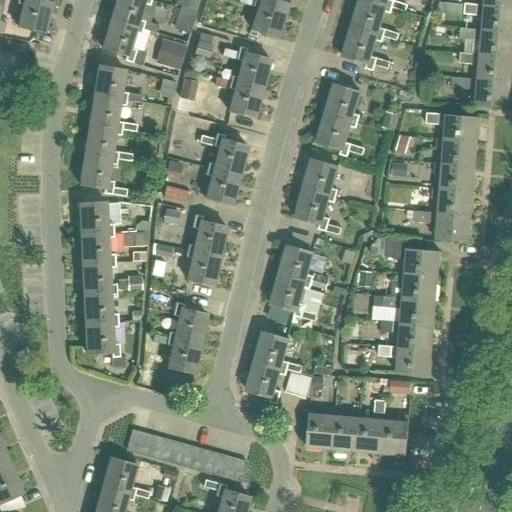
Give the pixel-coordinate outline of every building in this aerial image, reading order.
[(34,0),(16,0),(16,4),(23,5),(17,27),(42,33),(49,3),(34,0)] [(136,20),(141,3),(142,0),(116,0),(111,20),(134,27),(133,32),(139,34),(141,30),(150,33),(153,26),(143,23),(143,22),(136,20)] [(197,12),(200,0),(182,0),(181,7),(197,12)] [(275,38),(285,9),(260,1),(260,0),(254,0),(254,1),(251,0),(238,0),(238,3),(258,10),(251,30),(275,38)] [(260,0),(260,1),(285,9),(287,0),(260,0)] [(379,28),(384,12),(386,8),(361,0),(353,29),(377,36),(376,41),(382,43),(383,37),(397,41),(399,35),(385,30),(386,30),(379,28)] [(389,0),(361,0),(386,8),(384,12),(390,14),(392,8),(405,13),(407,6),(394,2),(394,1),(389,0)] [(484,7),(511,9),(511,0),(485,0),(485,6),(484,7)] [(511,9),(484,7),(485,6),(465,4),(465,15),(484,17),(482,31),(511,33),(511,9)] [(457,5),(456,15),(464,16),(465,5),(457,5)] [(189,35),(194,19),(178,14),(172,30),(189,35)] [(133,32),(134,27),(111,20),(102,49),(125,56),(124,60),(131,62),(134,50),(128,49),(133,32)] [(371,57),(376,41),(377,36),(353,29),(344,58),(367,65),(366,69),(373,71),(375,66),(388,70),(390,63),(377,59),(371,57)] [(511,33),(482,31),(475,30),(474,41),(481,41),(480,55),(480,56),(511,58),(511,33)] [(179,71),(186,47),(170,42),(163,66),(179,71)] [(269,60),(245,53),(246,49),(239,47),(237,53),(224,50),(222,56),(242,61),(238,78),(237,83),(261,89),(269,60)] [(511,58),(480,56),(480,55),(473,54),(473,55),(460,54),(460,64),(472,65),(479,66),(478,80),(511,83),(511,75),(511,58)] [(93,96),(119,100),(119,105),(125,106),(125,103),(139,105),(140,97),(127,95),(127,93),(121,92),(124,70),(99,66),(93,96)] [(261,89),(237,83),(238,78),(231,76),(228,88),(234,90),(228,112),(253,119),(261,89)] [(478,80),(471,79),(470,80),(460,80),(452,79),(451,89),(459,89),(477,90),(475,106),(509,109),(511,83),(478,80)] [(184,80),(180,98),(192,101),(196,83),(184,80)] [(351,122),(350,126),(356,128),(360,116),(353,114),(360,92),(336,85),(327,114),(351,122)] [(89,125),(114,130),(114,134),(120,135),(121,130),(135,132),(136,125),(122,123),(116,122),(119,105),(119,100),(93,96),(89,125)] [(444,140),(478,143),(480,118),(427,113),(426,124),(445,126),(444,140)] [(345,143),(350,126),(351,122),(327,114),(318,144),(341,151),(340,155),(347,157),(349,152),(362,155),(364,148),(351,145),(351,144),(345,143)] [(111,151),(114,134),(114,130),(89,125),(84,155),(109,159),(109,164),(115,165),(116,160),(130,162),(131,155),(117,152),(111,151)] [(213,169),(238,176),(246,146),(222,140),(223,136),(216,134),(215,139),(201,135),(199,142),(213,146),(219,148),(215,164),(213,169)] [(444,140),(437,139),(436,150),(443,150),(442,164),(442,165),(476,168),(478,143),(444,140)] [(106,180),(109,164),(109,159),(84,155),(79,185),(104,189),(103,193),(110,194),(124,197),(125,189),(112,187),(112,181),(106,180)] [(329,196),(328,201),(334,202),(338,190),(331,188),(338,166),(313,159),(305,189),(329,196)] [(213,169),(215,164),(208,163),(205,175),(211,177),(205,199),(230,205),(238,176),(213,169)] [(442,165),(442,164),(435,164),(434,174),(441,175),(440,189),(474,192),(476,168),(442,165)] [(184,203),(187,192),(165,187),(162,198),(184,203)] [(440,189),(419,187),(418,198),(439,199),(438,213),(438,214),(471,217),(474,192),(440,189)] [(323,217),(328,201),(329,196),(305,189),(296,219),(320,225),(319,229),(326,231),(340,235),(342,228),(328,224),(330,219),(323,217)] [(106,232),(106,237),(113,236),(112,234),(119,233),(118,205),(104,205),(104,202),(80,203),(81,233),(106,232)] [(438,214),(438,213),(415,211),(414,222),(437,224),(436,239),(469,242),(471,217),(438,214)] [(193,251),(218,257),(225,226),(201,221),(202,217),(194,215),(192,228),(198,229),(194,246),(193,251)] [(107,254),(106,237),(106,232),(81,233),(82,263),(107,262),(107,267),(114,267),(113,254),(107,254)] [(143,247),(142,234),(122,235),(122,248),(143,247)] [(404,274),(438,277),(440,252),(421,250),(421,240),(388,238),(380,237),(376,243),(376,247),(371,247),(370,255),(377,256),(378,251),(387,252),(386,258),(406,259),(404,274)] [(193,251),(194,246),(188,244),(185,257),(191,258),(186,281),(212,286),(218,257),(193,251)] [(305,282),(304,287),(310,289),(314,276),(307,275),(313,253),(289,246),(280,275),(305,282)] [(131,263),(142,263),(142,253),(131,253),(131,263)] [(108,284),(107,267),(107,262),(82,263),(84,293),(108,292),(109,297),(116,297),(115,283),(108,284)] [(438,277),(404,274),(397,274),(396,284),(391,284),(390,298),(436,301),(438,277)] [(280,275),(272,304),(272,305),(296,311),(295,316),(302,318),(315,321),(317,315),(304,311),(305,305),(299,303),(304,287),(305,282),(280,275)] [(109,314),(109,297),(108,292),(84,293),(85,323),(110,321),(110,327),(117,327),(116,314),(109,314)] [(374,308),(382,308),(383,298),(375,297),(374,308)] [(383,298),(382,308),(401,310),(400,323),(434,326),(436,301),(390,298),(383,298)] [(174,338),(199,344),(205,314),(181,308),(182,304),(175,303),(172,315),(178,317),(175,333),(174,338)] [(111,344),(110,327),(110,321),(85,323),(86,353),(110,352),(110,358),(111,358),(110,367),(123,368),(124,358),(119,357),(118,343),(111,344)] [(398,348),(432,350),(434,326),(400,323),(400,324),(392,323),(392,325),(380,324),(379,334),(392,335),(392,334),(399,334),(398,347),(398,348)] [(174,338),(175,333),(169,332),(166,345),(172,346),(167,368),(192,374),(199,344),(174,338)] [(280,368),(279,373),(285,375),(287,370),(300,374),(302,367),(289,363),(283,361),(289,339),(264,332),(256,361),(280,368)] [(398,348),(398,347),(379,346),(378,356),(397,358),(396,373),(430,376),(432,350),(398,348)] [(274,390),(279,373),(280,368),(256,361),(247,391),(271,398),(270,402),(277,404),(281,392),(274,390)] [(305,399),(311,380),(301,376),(291,373),(285,393),(295,396),(295,397),(305,399)] [(391,395),(401,395),(402,383),(392,383),(391,395)] [(384,420),(386,401),(375,400),(374,419),(360,418),(359,418),(356,452),(381,454),(384,420)] [(335,416),(336,409),(325,408),(324,415),(309,414),(306,447),(332,449),(335,416)] [(359,418),(360,418),(360,411),(350,410),(349,417),(335,416),(332,449),(356,452),(359,418)] [(384,420),(381,454),(406,456),(410,415),(399,414),(398,421),(384,420)] [(126,450),(136,453),(142,433),(131,430),(126,450)] [(147,456),(152,436),(142,433),(136,453),(147,456)] [(157,459),(163,439),(152,436),(147,456),(157,459)] [(167,462),(173,441),(163,439),(157,459),(167,462)] [(178,465),(183,444),(173,441),(167,462),(178,465)] [(188,468),(193,447),(183,444),(178,465),(188,468)] [(0,469),(8,466),(0,446),(0,469)] [(198,470),(204,450),(193,447),(188,468),(198,470)] [(209,473),(214,453),(204,450),(198,470),(209,473)] [(219,476),(224,456),(214,453),(209,473),(219,476)] [(229,479),(235,459),(224,456),(219,476),(229,479)] [(126,494),(125,499),(132,500),(133,496),(146,500),(148,493),(135,490),(135,488),(129,486),(135,464),(110,458),(102,487),(126,494)] [(246,462),(235,459),(229,479),(240,482),(246,462)] [(0,469),(0,502),(21,494),(8,466),(0,469)] [(243,511),(248,496),(223,490),(225,486),(217,484),(217,485),(204,481),(202,488),(215,491),(214,496),(220,497),(216,511),(243,511)] [(121,511),(125,499),(126,494),(102,487),(95,511),(121,511)] [(158,488),(154,500),(167,504),(171,491),(158,488)]
